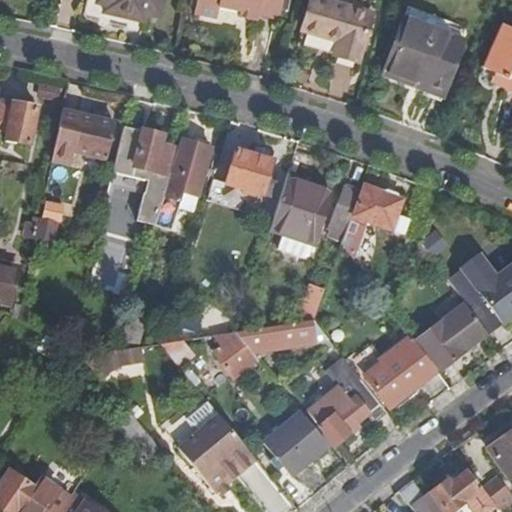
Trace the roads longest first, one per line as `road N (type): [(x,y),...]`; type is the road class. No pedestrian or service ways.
road 1 (residential): [(0,44),(276,112),(511,199)]
road 2 (residential): [(338,511),(511,379)]
